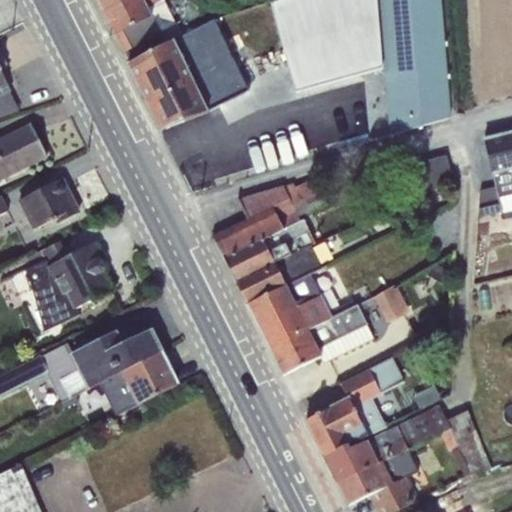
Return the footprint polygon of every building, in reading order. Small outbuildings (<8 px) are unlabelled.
[(95,0),(102,13),(126,0),(95,0)] [(126,0),(102,13),(128,64),(167,43),(162,34),(178,25),(165,0),(126,0)] [(440,0),(282,0),(270,4),(295,94),(384,69),(390,136),(449,119),(440,0)] [(167,43),(128,64),(129,66),(130,66),(135,78),(143,93),(142,93),(147,103),(147,102),(153,114),(152,114),(154,117),(155,117),(160,129),(161,131),(208,113),(173,40),(167,43)] [(0,95),(10,90),(0,70),(5,68),(0,58),(0,95)] [(10,90),(0,95),(0,119),(20,111),(10,90)] [(0,180),(47,157),(31,126),(0,141),(0,180)] [(511,130),(483,138),(495,188),(501,213),(501,214),(511,211),(511,130)] [(446,155),(420,162),(426,190),(454,183),(446,155)] [(235,283),(311,249),(316,246),(301,215),(326,203),(316,179),(295,188),(293,185),(283,188),(282,187),(237,200),(247,220),(212,238),(235,283)] [(60,181),(18,202),(32,232),(53,223),(56,225),(78,214),(67,192),(66,192),(60,181)] [(501,213),(495,188),(480,191),(479,218),(501,213)] [(1,197),(0,197),(0,216),(9,212),(1,197)] [(44,261),(27,269),(45,333),(77,317),(75,311),(112,292),(97,263),(102,258),(95,244),(66,258),(58,243),(40,253),(44,261)] [(311,249),(235,283),(247,306),(310,275),(321,268),(311,249)] [(269,350),(332,319),(310,275),(247,306),(269,350)] [(396,286),(359,305),(362,312),(376,304),(387,324),(409,312),(396,286)] [(332,319),(269,350),(283,377),(320,357),(323,364),(372,340),(358,305),(332,319)] [(103,380),(160,351),(151,333),(122,347),(116,335),(74,356),(67,344),(0,377),(0,395),(46,374),(60,403),(103,380)] [(511,346),(503,350),(508,361),(511,359),(511,346)] [(160,351),(103,380),(111,396),(128,388),(137,407),(177,386),(160,351)] [(323,458),(365,437),(385,427),(371,399),(403,382),(390,357),(340,385),(347,399),(305,422),(323,458)] [(434,385),(412,396),(419,410),(441,399),(434,385)] [(365,437),(323,458),(337,484),(407,450),(440,434),(449,429),(446,423),(439,406),(366,441),(365,437)] [(449,429),(440,434),(448,452),(452,451),(459,448),(463,457),(482,447),(468,413),(446,423),(449,429)] [(482,447),(463,457),(459,448),(452,451),(465,478),(472,475),(474,479),(492,470),(482,447)] [(407,450),(337,484),(348,507),(372,495),(380,511),(401,511),(417,505),(405,478),(417,473),(407,450)] [(0,474),(0,511),(40,511),(21,465),(0,474)]
